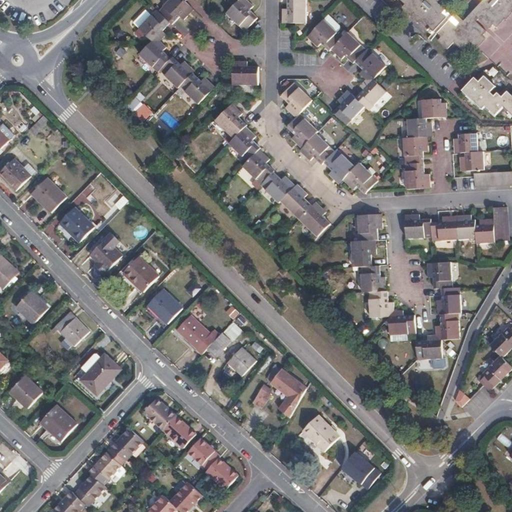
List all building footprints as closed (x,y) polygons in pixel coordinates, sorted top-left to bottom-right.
[(183,0),(170,0),(159,12),(170,23),(172,24),(180,16),(184,20),(188,16),(184,13),(190,6),(185,1),(183,0)] [(246,6),(240,0),(227,13),(245,31),(258,18),(250,10),(253,6),(249,2),(246,6)] [(306,23),(306,0),(288,0),(288,9),(283,9),(283,14),(288,15),(288,23),(306,23)] [(511,0),(401,0),(406,4),(403,8),(412,15),(411,17),(417,23),(419,22),(428,30),(431,27),(441,37),(438,40),(447,48),(454,42),(462,49),(470,41),(477,48),(485,39),(483,36),(486,31),(476,21),(479,18),(489,28),(493,24),(497,27),(505,19),(506,20),(511,13),(511,12),(511,11),(511,0)] [(188,16),(194,10),(190,6),(184,13),(188,16)] [(144,12),(134,23),(153,41),(159,35),(163,38),(166,35),(163,31),(170,23),(159,12),(157,10),(150,17),(144,12)] [(329,15),(325,20),(337,32),(340,29),(340,26),(329,15)] [(336,46),(343,38),(337,32),(325,20),(312,34),(318,39),(314,43),(318,47),(322,43),(330,52),(332,49),(336,46)] [(356,62),(367,50),(348,32),(343,38),(336,46),(342,51),(338,55),(342,59),(346,56),(354,63),(356,62)] [(318,39),(312,34),(308,37),(314,43),(318,39)] [(140,54),(159,73),(161,71),(171,60),(163,51),(167,48),(162,44),(159,47),(153,42),(152,42),(140,54)] [(342,51),(336,46),(332,49),(338,55),(342,51)] [(368,73),(374,80),(387,66),(369,48),(367,50),(356,62),(364,70),(360,74),(364,77),(368,73)] [(161,71),(179,88),(181,87),(192,75),(186,70),(189,66),(185,61),(181,65),(173,58),(171,60),(161,71)] [(242,67),(233,67),(233,86),(258,86),(259,67),(248,67),(248,62),(242,62),(242,67)] [(186,70),(192,75),(194,74),(196,71),(189,66),(186,70)] [(192,75),(181,87),(199,104),(212,91),(206,86),(210,82),(205,78),(201,81),(194,74),(192,75)] [(479,81),(475,77),(462,90),(463,91),(463,93),(466,96),(467,96),(477,104),(477,106),(479,108),(481,108),(482,109),(485,106),(486,107),(486,108),(489,111),(491,111),(495,115),(503,107),(505,107),(504,109),(507,112),(509,112),(511,114),(511,95),(508,91),(502,97),(497,92),(494,96),(490,92),(496,86),(485,76),(479,81)] [(374,80),(367,80),(364,82),(361,87),(364,90),(356,98),(365,107),(369,111),(387,92),(374,80)] [(206,86),(212,91),(215,88),(210,82),(206,86)] [(294,108),(301,114),(313,101),(295,83),(282,96),(290,104),(287,108),(291,111),(294,108)] [(348,90),(342,97),(346,100),(352,94),(348,90)] [(347,125),(365,107),(356,98),(352,94),(346,100),(342,97),(339,101),(342,104),(334,113),(347,125)] [(128,110),(147,120),(153,108),(133,99),(128,110)] [(426,119),(442,118),(441,109),(446,108),(446,103),(441,103),(441,99),(423,100),(424,119),(426,119)] [(236,113),(239,110),(233,104),(229,107),(236,113)] [(246,127),(248,125),(239,118),(243,114),(239,110),(236,113),(229,107),(216,121),(235,139),(243,131),(246,127)] [(297,118),(301,114),(294,108),(291,111),(297,118)] [(319,132),(301,114),(297,118),(288,127),(296,135),(292,139),(296,142),(300,139),(306,145),(317,134),(319,132)] [(48,123),(42,118),(33,127),(39,132),(48,123)] [(424,119),(409,120),(409,138),(422,137),(427,137),(427,128),(432,128),(432,123),(427,123),(426,119),(424,119)] [(249,136),(252,133),(246,127),(243,131),(249,136)] [(0,131),(0,151),(10,142),(0,131)] [(235,139),(230,144),(249,162),(256,154),(260,150),(261,148),(253,140),(256,137),(252,133),(249,136),(243,131),(235,139)] [(336,152),(317,134),(306,145),(304,147),(310,153),(307,156),(311,160),(315,157),(323,165),(325,163),(336,152)] [(465,153),(478,152),(477,134),(459,134),(459,139),(454,139),(454,144),(459,144),(460,153),(465,153)] [(405,164),(424,163),(423,151),(428,151),(428,145),(423,146),(422,137),(409,138),(404,138),(405,164)] [(300,139),(296,142),(303,149),(304,147),(306,145),(300,139)] [(304,147),(303,149),(301,151),(307,156),(310,153),(304,147)] [(263,159),(266,155),(260,150),(256,154),(263,159)] [(344,180),(348,176),(356,167),(337,150),(336,152),(325,163),(332,170),(329,174),(334,178),(337,174),(344,181),(344,180)] [(484,170),(483,152),(478,152),(465,153),(465,157),(460,157),(461,163),(466,162),(466,171),(484,170)] [(274,172),(275,171),(267,164),(270,160),(266,155),(263,159),(256,154),(249,162),(243,167),(262,185),(274,172)] [(14,159),(0,173),(0,175),(17,191),(31,177),(23,168),(14,159)] [(366,194),(368,192),(379,181),(361,163),(356,167),(348,176),(354,182),(350,185),(354,189),(355,189),(358,186),(366,194)] [(424,174),(424,163),(405,164),(407,189),(425,188),(425,180),(430,179),(429,174),(424,174)] [(28,164),(23,168),(31,177),(36,172),(28,164)] [(279,204),(281,202),(293,190),(286,184),(290,180),(286,176),(282,180),(274,172),(262,185),(261,186),(279,204)] [(334,178),(340,184),(344,181),(337,174),(334,178)] [(344,180),(350,185),(354,182),(348,176),(344,180)] [(48,179),(33,194),(52,213),(67,198),(48,179)] [(286,184),(293,190),(295,188),(296,186),(290,180),(286,184)] [(304,190),(298,184),(296,186),(295,188),(301,194),(304,190)] [(281,202),(301,220),(313,206),(305,198),(308,194),(304,190),(301,194),(295,188),(293,190),(281,202)] [(323,208),(317,202),(313,206),(319,212),(323,208)] [(313,206),(301,220),(315,234),(311,238),(314,241),(331,224),(322,216),(326,212),(323,208),(319,212),(313,206)] [(76,208),(61,223),(81,243),(96,228),(76,208)] [(359,216),(360,241),(371,241),(376,241),(378,240),(377,228),(383,228),(383,223),(377,223),(377,215),(359,216)] [(406,220),(407,239),(433,238),(432,223),(432,219),(420,220),(420,215),(414,215),(414,220),(406,220)] [(459,240),(477,239),(476,225),(476,220),(471,220),(470,215),(465,216),(465,221),(458,221),(459,240)] [(433,241),(459,240),(458,221),(448,221),(447,217),(442,217),(442,222),(432,223),(433,238),(433,241)] [(477,244),(496,242),(495,235),(495,228),(495,224),(486,224),(485,219),(479,220),(480,225),(476,225),(477,239),(477,244)] [(106,240),(91,256),(108,272),(123,257),(106,240)] [(353,268),(361,267),(372,266),(371,255),(377,254),(376,249),(371,249),(371,241),(360,241),(352,242),(353,268)] [(0,255),(0,284),(5,289),(19,273),(0,255)] [(140,259),(124,275),(143,294),(159,278),(140,259)] [(442,289),(452,288),(451,262),(433,263),(433,272),(428,272),(428,278),(434,277),(434,289),(442,289)] [(363,293),(370,292),(381,292),(381,282),(386,282),(386,277),(381,277),(380,266),(372,266),(361,267),(363,293)] [(461,313),(460,288),(452,288),(442,289),(442,299),(437,300),(438,305),(442,305),(443,315),(459,314),(461,313)] [(164,290),(149,306),(168,324),(183,309),(164,290)] [(371,317),(389,316),(389,307),(394,307),(393,302),(388,302),(388,291),(386,291),(381,292),(370,292),(371,317)] [(31,292),(17,308),(35,324),(49,308),(31,292)] [(226,312),(234,319),(240,313),(232,306),(226,312)] [(390,316),(389,318),(390,341),(408,340),(408,334),(416,334),(415,315),(404,316),(403,310),(398,311),(398,316),(390,316)] [(71,312),(56,327),(75,347),(90,332),(71,312)] [(460,339),(459,314),(443,315),(441,315),(441,325),(436,326),(436,331),(441,331),(442,339),(442,340),(460,339)] [(208,349),(213,344),(208,339),(212,334),(193,315),(178,331),(202,355),(208,349)] [(511,348),(511,327),(510,329),(509,327),(490,345),(501,356),(503,358),(511,348)] [(232,341),(223,333),(213,344),(208,349),(217,357),(232,341)] [(417,341),(418,360),(443,358),(442,340),(433,340),(433,335),(427,335),(427,341),(417,341)] [(255,341),(251,347),(260,353),(264,348),(255,341)] [(258,362),(244,348),(229,364),(243,377),(258,362)] [(80,372),(85,377),(103,358),(97,353),(95,353),(79,370),(80,372)] [(85,377),(82,380),(98,395),(111,382),(109,380),(120,368),(106,354),(103,358),(85,377)] [(480,381),(484,386),(490,391),(511,369),(511,366),(503,358),(501,356),(483,374),(485,375),(480,381)] [(274,367),(268,379),(273,381),(279,370),(274,367)] [(290,419),(307,391),(283,372),(273,384),(291,398),(280,410),(290,419)] [(26,377),(11,393),(28,409),(43,394),(26,377)] [(484,406),(493,399),(483,387),(474,393),(484,406)] [(263,390),(257,398),(254,402),(262,408),(271,396),(263,390)] [(466,407),(470,396),(459,392),(455,403),(466,407)] [(145,413),(165,431),(177,417),(177,416),(158,399),(145,413)] [(444,400),(438,415),(442,417),(449,401),(444,400)] [(58,406),(42,423),(63,442),(79,424),(58,406)] [(340,438),(319,416),(304,431),(326,452),(340,438)] [(177,417),(165,431),(184,448),(197,434),(177,417)] [(123,466),(145,442),(131,429),(114,448),(115,450),(111,455),(123,466)] [(209,470),(219,459),(221,457),(202,439),(189,452),(209,470)] [(114,475),(123,466),(111,455),(109,453),(91,473),(94,476),(105,486),(114,475)] [(381,474),(356,453),(343,469),(369,489),(381,474)] [(209,470),(207,472),(227,490),(239,477),(219,459),(209,470)] [(129,472),(123,466),(114,475),(119,479),(122,480),(129,472)] [(0,493),(9,483),(0,473),(0,493)] [(109,489),(105,486),(94,476),(76,495),(87,505),(91,508),(109,489)] [(182,511),(189,511),(204,496),(194,487),(190,483),(172,503),(179,509),(182,511)] [(73,492),(55,511),(81,511),(87,505),(76,495),(73,492)] [(176,511),(179,509),(172,503),(165,496),(149,511),(176,511)]
